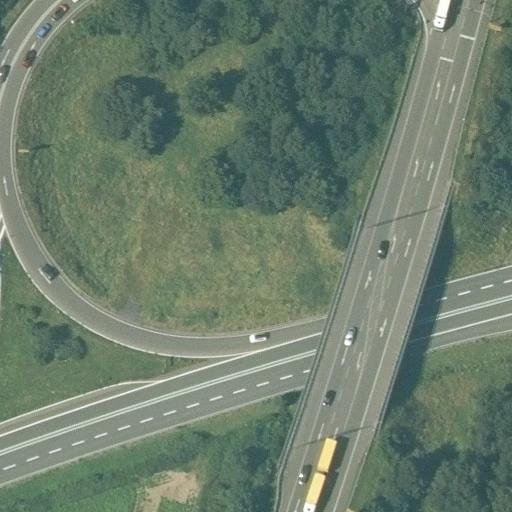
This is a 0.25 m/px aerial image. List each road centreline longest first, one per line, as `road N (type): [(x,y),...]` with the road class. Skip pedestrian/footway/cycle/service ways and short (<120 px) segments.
road 1 (primary): [(459,7),(314,511)]
road 2 (trunk): [(390,327),(211,346),(131,335),(55,289),(0,197)]
road 3 (trunk): [(390,327),(0,455)]
road 4 (trunk): [(68,0),(23,50),(0,104)]
road 5 (trunk): [(511,293),(390,327)]
road 6 (trunk): [(390,327),(511,315)]
